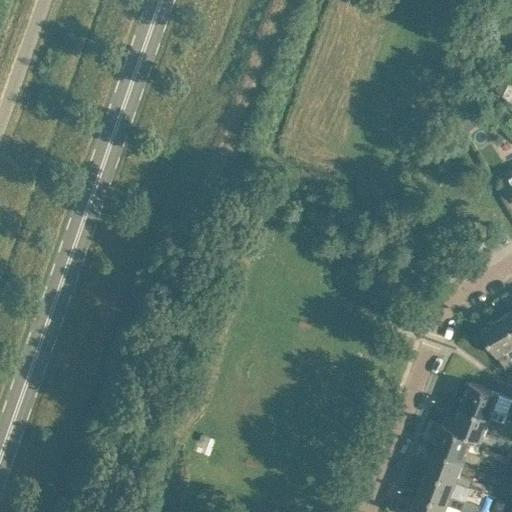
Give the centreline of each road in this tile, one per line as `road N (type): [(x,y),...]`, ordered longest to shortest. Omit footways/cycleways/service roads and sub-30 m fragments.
road 1 (secondary): [(0,459),(160,0)]
road 2 (residential): [(511,263),(450,301),(371,511)]
road 3 (unclassified): [(0,117),(41,0)]
